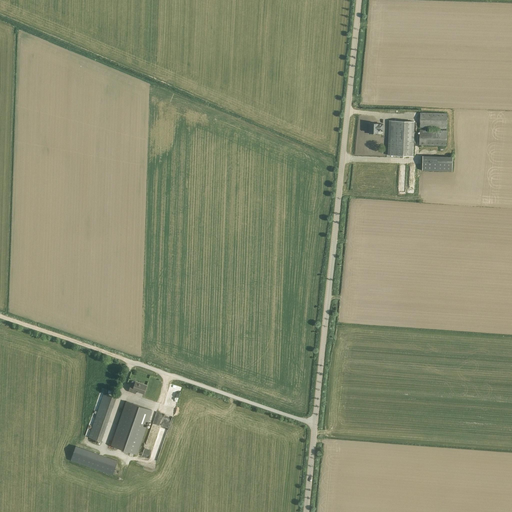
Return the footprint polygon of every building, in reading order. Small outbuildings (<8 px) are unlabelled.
[(447,114),(420,113),(420,127),(425,127),(425,132),(420,132),(420,145),(446,146),(446,133),(427,132),(427,127),(446,127),(447,114)] [(389,121),(388,155),(409,156),(413,156),(414,122),(410,121),(389,121)] [(378,124),(370,123),(370,128),(369,127),(369,134),(373,134),(373,133),(377,133),(377,131),(383,131),(383,124),(378,124)] [(423,156),(422,170),(437,171),(437,156),(423,156)] [(147,386),(135,382),(134,387),(131,386),(129,391),(136,394),(137,391),(144,393),(147,386)] [(116,398),(104,394),(89,437),(101,441),(116,398)] [(152,410),(127,401),(111,445),(136,454),(152,410)] [(142,456),(150,458),(158,434),(165,437),(172,416),(162,413),(162,414),(156,413),(142,456)] [(80,464),(115,474),(120,459),(77,446),(73,459),(80,461),(80,464)]
